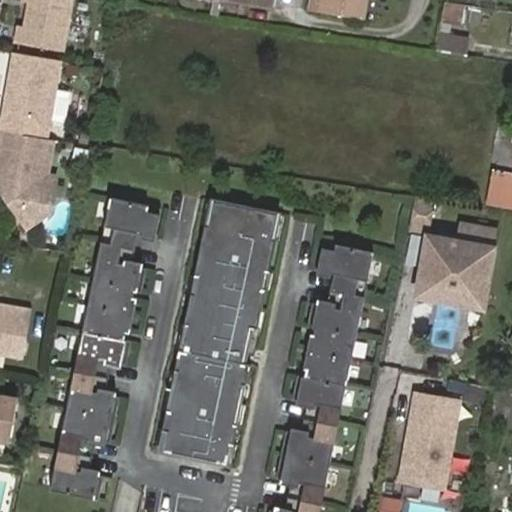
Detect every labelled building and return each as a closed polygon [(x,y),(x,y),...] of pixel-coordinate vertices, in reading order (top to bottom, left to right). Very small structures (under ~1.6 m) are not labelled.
[(71,0),(27,0),(23,27),(17,26),(14,42),(63,51),(71,0)] [(360,20),(364,0),(311,0),(310,8),(318,10),(360,20)] [(447,0),(436,51),(477,58),(479,41),(450,36),(452,30),(461,31),(462,25),(472,26),(476,5),(447,0)] [(60,61),(13,52),(0,128),(0,131),(13,134),(47,140),(60,61)] [(511,125),(507,125),(500,162),(511,164),(511,125)] [(13,134),(0,131),(0,148),(1,149),(0,154),(0,190),(1,193),(13,134)] [(47,140),(13,134),(1,193),(11,208),(12,208),(51,213),(58,177),(50,175),(56,141),(47,140)] [(511,176),(497,174),(492,204),(511,206),(511,176)] [(130,329),(137,294),(134,294),(135,287),(143,289),(148,265),(133,262),(140,230),(156,233),(162,204),(112,194),(51,486),(100,496),(105,472),(90,469),(97,437),(111,440),(121,393),(106,390),(113,358),(128,361),(133,337),(125,336),(127,329),(130,329)] [(415,194),(410,226),(429,229),(435,198),(415,194)] [(231,458),(283,212),(212,197),(161,444),(231,458)] [(51,213),(12,208),(26,230),(51,213)] [(460,241),(429,235),(418,293),(482,305),(496,230),(463,224),(460,241)] [(320,511),(375,249),(325,238),(319,267),(335,271),(329,303),(314,300),(309,324),(316,325),(315,332),(312,331),(305,366),(308,367),(306,374),(299,372),(294,396),(309,399),(302,431),(287,428),(277,475),(292,478),(285,510),(271,507),(269,511),(320,511)] [(0,306),(0,312),(14,315),(15,310),(0,306)] [(0,312),(0,356),(21,361),(31,313),(15,310),(14,315),(0,312)] [(413,437),(409,437),(403,468),(445,476),(460,400),(418,392),(410,428),(414,430),(413,437)] [(0,444),(6,446),(15,401),(0,397),(0,444)] [(399,511),(403,499),(381,494),(377,511),(399,511)]
